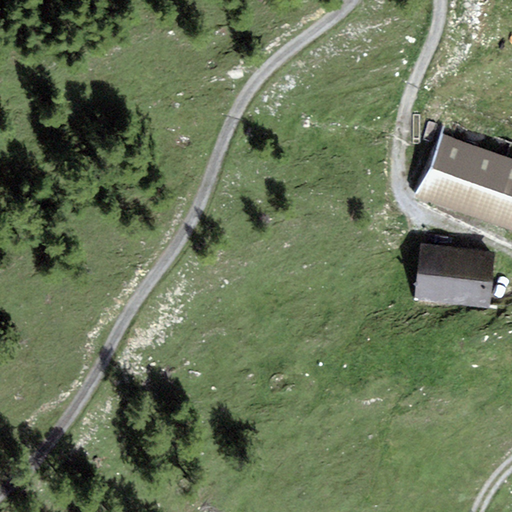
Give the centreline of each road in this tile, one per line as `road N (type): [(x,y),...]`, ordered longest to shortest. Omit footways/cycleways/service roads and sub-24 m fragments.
road 1 (track): [(344,0),(229,110),(199,198),(28,454),(0,482)]
road 2 (track): [(511,247),(415,206),(405,184),(402,120),(436,19),(435,0)]
